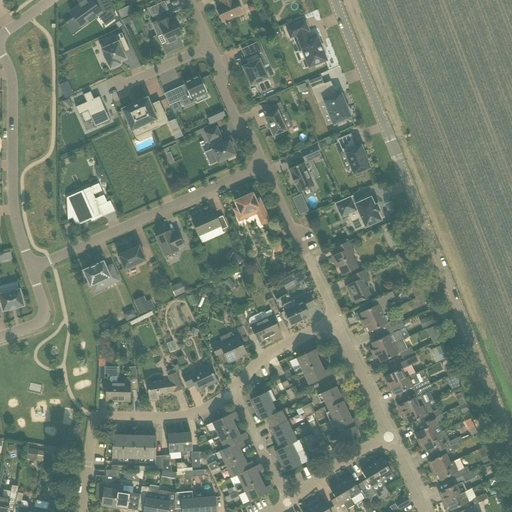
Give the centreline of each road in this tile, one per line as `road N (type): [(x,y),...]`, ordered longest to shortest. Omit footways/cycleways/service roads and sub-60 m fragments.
road 1 (tertiary): [(511,444),(335,0)]
road 2 (residential): [(265,166),(33,269)]
road 3 (residential): [(232,390),(179,417),(101,417),(92,432),(84,511)]
road 4 (residential): [(33,269),(17,212),(14,78),(0,44)]
road 5 (residential): [(210,44),(220,85),(265,166)]
road 6 (residential): [(389,434),(335,320)]
road 7 (residential): [(335,320),(257,363),(232,390)]
road 8 (residential): [(289,502),(232,390)]
road 9 (residential): [(289,502),(389,434)]
